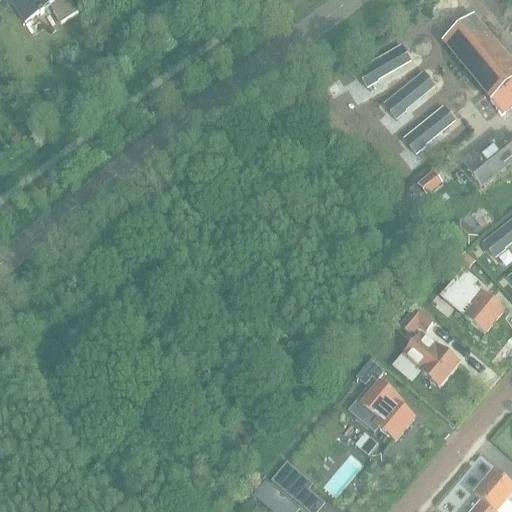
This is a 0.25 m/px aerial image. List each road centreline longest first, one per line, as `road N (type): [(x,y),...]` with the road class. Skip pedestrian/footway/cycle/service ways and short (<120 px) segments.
road 1 (tertiary): [(0,257),(341,0)]
road 2 (residential): [(402,511),(511,385)]
